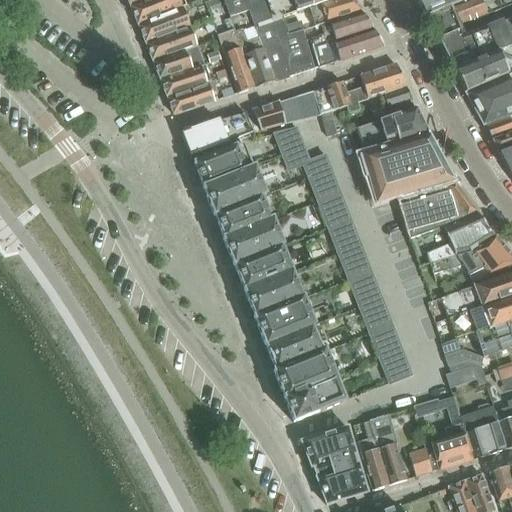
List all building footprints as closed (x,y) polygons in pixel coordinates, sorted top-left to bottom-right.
[(138,26),(181,9),(177,0),(144,0),(135,3),(130,6),(138,26)] [(263,49),(274,82),(289,77),(277,39),(289,35),(286,28),(283,17),(308,8),(305,0),(223,0),(229,17),(248,11),(258,39),(262,49),(263,49)] [(305,0),(308,8),(332,0),(305,0)] [(353,0),(332,0),(308,8),(314,28),(321,25),(362,13),(353,0)] [(415,0),(426,17),(452,6),(467,0),(415,0)] [(511,0),(468,0),(452,6),(460,25),(511,5),(511,0)] [(452,6),(426,17),(439,41),(442,48),(454,71),(511,48),(511,42),(503,22),(466,38),(463,31),(460,25),(452,6)] [(145,44),(189,28),(181,9),(138,26),(145,44)] [(312,48),(373,30),(362,13),(321,25),(324,35),(318,37),(319,40),(310,43),(312,48)] [(511,18),(503,22),(511,42),(511,48),(454,71),(466,93),(511,72),(511,18)] [(237,95),(254,88),(235,33),(230,19),(224,21),(228,33),(217,36),(237,94),(237,95)] [(299,24),(286,28),(289,35),(302,31),(299,24)] [(152,62),(197,48),(189,28),(145,44),(152,62)] [(235,33),(254,88),(274,82),(263,49),(262,49),(258,39),(247,42),(242,30),(235,33)] [(383,47),(373,30),(312,48),(318,68),(339,61),(339,62),(383,47)] [(302,31),(289,35),(277,39),(289,77),(314,69),(302,31)] [(197,48),(152,62),(159,80),(204,65),(197,48)] [(217,53),(207,57),(210,64),(220,60),(217,53)] [(204,65),(159,80),(167,97),(210,83),(204,65)] [(360,77),(363,88),(345,93),(350,106),(347,107),(349,115),(360,110),(357,103),(367,100),(366,100),(405,87),(395,65),(360,77)] [(223,71),(215,74),(217,80),(225,78),(223,71)] [(484,126),(511,115),(511,72),(466,93),(467,96),(468,96),(471,100),(470,101),(471,103),(472,102),(475,107),(474,108),(484,124),(483,124),(484,126)] [(174,115),(204,105),(214,102),(212,98),(215,86),(214,82),(210,83),(167,97),(174,115)] [(313,92),(320,116),(321,116),(324,126),(333,123),(330,113),(347,107),(350,106),(345,93),(342,83),(313,92)] [(231,88),(221,92),(223,99),(233,95),(231,88)] [(388,110),(410,102),(411,102),(405,88),(382,96),(388,110)] [(320,116),(313,92),(296,98),(302,121),(320,116)] [(302,121),(296,98),(279,104),(284,125),(302,121)] [(284,125),(279,104),(253,112),(261,131),(284,125)] [(427,135),(417,114),(415,109),(357,129),(365,155),(427,135)] [(182,135),(190,157),(253,133),(245,114),(219,122),(182,135)] [(511,115),(484,126),(498,152),(511,146),(511,115)] [(333,123),(324,126),(328,138),(337,135),(333,123)] [(275,134),(274,135),(274,136),(274,137),(274,136),(283,157),(282,157),(283,158),(305,150),(305,149),(304,149),(297,131),(298,131),(297,129),(295,130),(275,134)] [(476,213),(452,182),(439,158),(439,159),(438,160),(434,152),(435,152),(436,153),(437,153),(427,135),(365,155),(359,157),(365,177),(367,177),(376,206),(396,200),(408,241),(410,240),(424,235),(442,228),(476,213)] [(196,163),(194,164),(194,166),(195,166),(200,179),(204,188),(203,189),(203,190),(254,170),(254,168),(253,169),(253,168),(245,147),(244,144),(236,147),(234,148),(196,163)] [(511,149),(500,154),(509,173),(511,172),(511,149)] [(305,150),(283,158),(283,159),(288,170),(287,171),(288,172),(290,171),(303,166),(303,165),(310,163),(309,162),(305,150)] [(310,163),(303,165),(303,166),(308,178),(308,179),(331,170),(331,169),(330,169),(326,157),(325,156),(324,156),(309,162),(310,163)] [(254,170),(203,190),(213,216),(214,216),(265,196),(264,194),(255,171),(254,170),(255,170),(254,170)] [(331,170),(308,179),(308,180),(309,180),(318,203),(317,203),(318,204),(341,195),(340,194),(331,171),(331,170)] [(341,195),(318,204),(327,228),(328,229),(350,220),(350,219),(341,195)] [(265,196),(214,216),(214,217),(215,217),(215,218),(220,230),(224,239),(223,240),(223,241),(272,221),(273,221),(272,220),(270,220),(270,221),(269,220),(261,199),(264,198),(265,197),(265,196)] [(427,254),(426,254),(430,264),(470,253),(494,237),(488,228),(484,223),(476,213),(442,228),(446,238),(447,238),(449,244),(427,254)] [(350,220),(328,229),(338,254),(338,255),(361,246),(360,245),(350,220),(351,220),(350,220)] [(272,221),(223,241),(224,241),(228,252),(233,264),(233,265),(233,266),(282,246),(282,245),(281,244),(273,222),(272,221)] [(511,268),(511,257),(507,252),(507,251),(494,237),(470,253),(430,264),(433,274),(462,266),(469,276),(472,283),(511,268)] [(282,246),(233,266),(233,267),(234,267),(239,278),(244,290),(244,291),(244,292),(291,273),(291,272),(290,271),(281,248),(281,247),(283,247),(282,246)] [(361,246),(338,255),(338,256),(348,281),(348,282),(371,273),(371,272),(361,247),(361,246)] [(291,273),(244,292),(244,293),(245,293),(249,304),(254,316),(254,317),(253,318),(254,319),(303,300),(303,298),(301,299),(301,298),(292,274),(291,274),(292,274),(291,273)] [(371,273),(348,282),(349,283),(349,282),(359,308),(382,299),(381,299),(371,274),(372,274),(371,273)] [(440,300),(441,301),(448,319),(470,311),(471,312),(511,297),(511,273),(474,287),(440,300)] [(488,328),(511,320),(511,297),(471,312),(470,311),(448,319),(456,339),(475,333),(489,329),(488,328)] [(382,299),(359,308),(359,309),(369,334),(369,335),(392,326),(392,325),(382,300),(382,299)] [(303,300),(254,319),(255,321),(260,333),(264,345),(264,346),(314,326),(313,326),(313,325),(304,301),(303,300)] [(489,329),(475,333),(483,358),(486,358),(498,353),(508,349),(511,347),(511,320),(488,328),(489,329)] [(314,326),(264,346),(265,347),(266,346),(275,371),(273,372),(274,373),(325,353),(325,352),(323,352),(321,353),(311,329),(311,328),(312,328),(314,327),(314,326)] [(392,326),(369,335),(370,336),(380,361),(379,361),(380,361),(403,353),(402,352),(392,327),(393,327),(392,326)] [(442,344),(445,356),(460,352),(457,340),(442,344)] [(460,352),(445,356),(449,368),(466,362),(480,367),(483,358),(463,351),(460,352)] [(511,351),(494,356),(500,378),(511,375),(511,351)] [(325,353),(274,373),(279,385),(283,397),(284,398),(284,399),(335,379),(335,378),(335,379),(335,378),(325,354),(325,353)] [(403,353),(380,361),(380,362),(384,373),(407,364),(407,363),(403,353)] [(466,362),(449,368),(451,374),(457,372),(467,368),(473,370),(475,378),(478,386),(486,384),(484,377),(480,367),(466,362)] [(407,364),(384,373),(388,384),(389,384),(388,384),(389,384),(389,385),(389,386),(391,385),(410,377),(412,377),(412,376),(411,375),(407,365),(407,364)] [(449,387),(461,383),(457,372),(451,374),(446,375),(449,387)] [(511,376),(500,381),(504,392),(511,389),(511,376)] [(335,379),(284,399),(284,400),(293,421),(293,422),(294,423),(295,423),(295,422),(317,414),(318,414),(318,413),(343,404),(345,403),(344,402),(344,401),(336,381),(336,380),(335,379)] [(432,445),(439,472),(473,461),(459,418),(454,398),(438,403),(441,411),(447,409),(450,418),(450,417),(453,427),(445,429),(448,440),(432,445)] [(475,413),(459,418),(473,461),(506,450),(494,409),(493,407),(490,408),(486,405),(478,408),(475,413)] [(511,448),(511,411),(511,409),(496,414),(506,450),(511,448)] [(387,417),(370,423),(374,439),(375,438),(389,487),(406,482),(406,481),(406,480),(395,445),(396,445),(391,428),(387,417)] [(370,423),(364,424),(368,440),(374,439),(370,423)] [(313,467),(315,472),(320,470),(358,460),(349,427),(304,440),(302,441),(309,462),(311,468),(313,467)] [(368,440),(358,443),(372,492),(389,487),(375,438),(374,439),(368,440)] [(408,455),(416,479),(432,473),(425,449),(408,455)] [(321,471),(315,473),(317,478),(316,479),(316,481),(317,480),(318,485),(326,504),(326,506),(328,505),(365,494),(365,495),(367,494),(366,492),(357,460),(321,471)] [(511,477),(509,467),(489,474),(499,502),(509,499),(511,508),(511,477)] [(491,511),(494,511),(482,476),(465,482),(475,511),(491,511)] [(475,511),(465,482),(448,488),(457,511),(475,511)]
